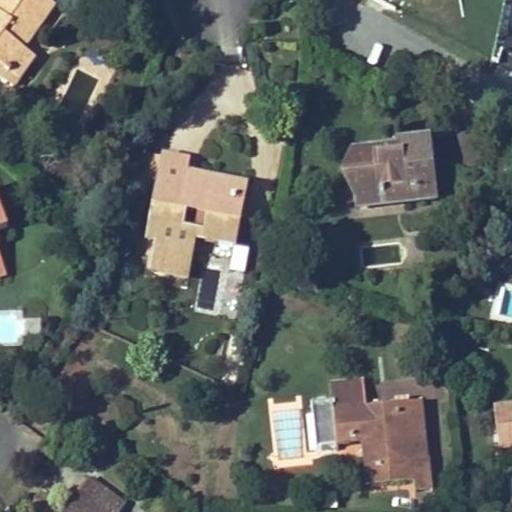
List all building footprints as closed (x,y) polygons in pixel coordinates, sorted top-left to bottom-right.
[(1,0),(0,2),(0,8),(3,11),(0,14),(0,76),(15,88),(32,67),(21,59),(54,16),(32,0),(1,0)] [(0,87),(10,95),(15,88),(0,76),(0,87)] [(354,145),(361,203),(439,194),(432,131),(401,135),(401,140),(354,145)] [(186,169),(187,162),(166,158),(149,234),(157,236),(151,266),(186,273),(195,234),(234,242),(247,182),(186,169)] [(416,452),(413,415),(425,413),(424,394),(367,399),(365,375),(333,378),(334,395),(313,397),(317,439),(338,437),(337,429),(370,426),(374,476),(415,473),(416,482),(434,481),(431,450),(416,452)] [(511,399),(495,400),(497,438),(511,436),(511,399)] [(374,476),(370,426),(337,429),(338,437),(364,435),(367,477),(374,476)] [(121,511),(122,511),(85,484),(64,511),(121,511)]
